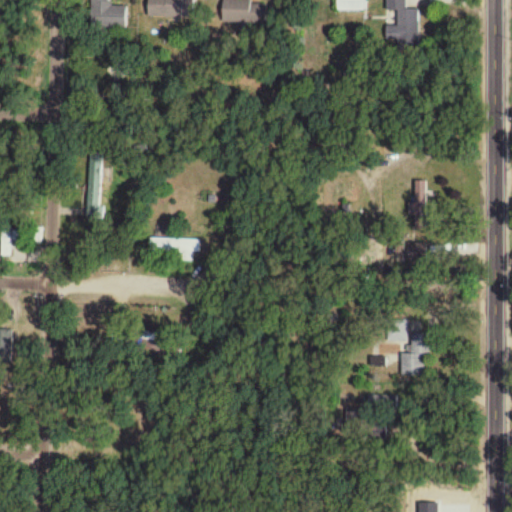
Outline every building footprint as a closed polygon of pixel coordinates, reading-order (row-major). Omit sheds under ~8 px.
[(126,8),(109,8),(109,0),(91,0),(91,30),(126,30),(126,8)] [(193,0),(148,0),(148,20),(193,20),(193,0)] [(266,25),(268,4),(227,0),(223,0),(222,21),(266,25)] [(367,0),(336,0),(337,13),(367,13),(367,0)] [(404,0),(386,0),(386,14),(395,14),(395,27),(386,27),(386,48),(419,48),(419,10),(405,10),(404,0)] [(102,218),(104,151),(90,150),(88,218),(102,218)] [(425,215),(426,184),(415,184),(414,215),(425,215)] [(2,258),(13,258),(13,242),(22,242),(22,232),(2,232),(2,258)] [(150,253),(200,253),(200,240),(150,240),(150,253)] [(0,331),(0,351),(13,351),(13,331),(0,331)] [(188,343),(140,333),(137,348),(184,358),(188,343)] [(402,355),(402,378),(429,378),(429,335),(411,335),(411,356),(402,355)]
